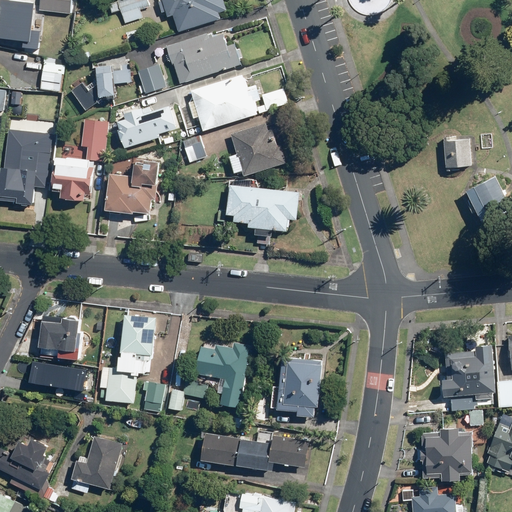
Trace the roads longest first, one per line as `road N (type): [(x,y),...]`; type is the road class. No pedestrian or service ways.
road 1 (residential): [(41,262),(387,297)]
road 2 (tertiary): [(300,0),(387,297)]
road 3 (tertiary): [(387,297),(376,408),(352,511)]
road 4 (residential): [(387,297),(511,287)]
